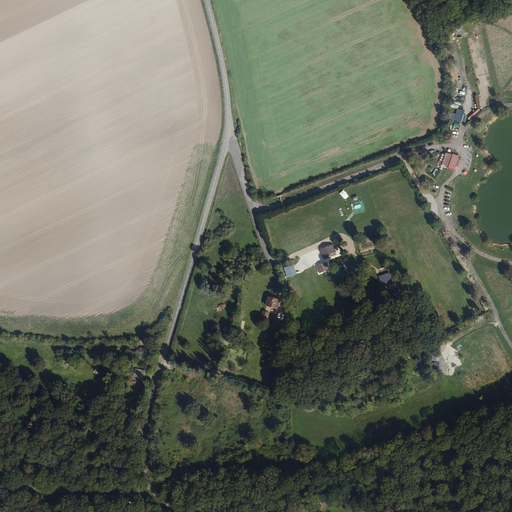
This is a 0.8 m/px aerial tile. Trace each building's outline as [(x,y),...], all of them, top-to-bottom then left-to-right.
[(457,108),(454,120),(462,122),(465,111),(457,108)] [(429,175),(426,163),(420,164),(423,176),(429,175)] [(345,199),(348,196),(343,190),(340,194),(345,199)] [(326,257),(338,253),(334,243),(322,247),(326,257)] [(321,269),(331,266),(329,260),(318,264),(321,269)] [(283,268),(286,278),(297,274),(293,265),(283,268)] [(390,273),(379,275),(382,290),(393,287),(390,273)] [(282,299),(268,295),(267,303),(279,307),(282,299)] [(269,310),(263,308),(260,316),(266,319),(269,310)] [(137,370),(134,370),(134,375),(148,377),(149,371),(145,371),(145,368),(137,367),(137,370)]
